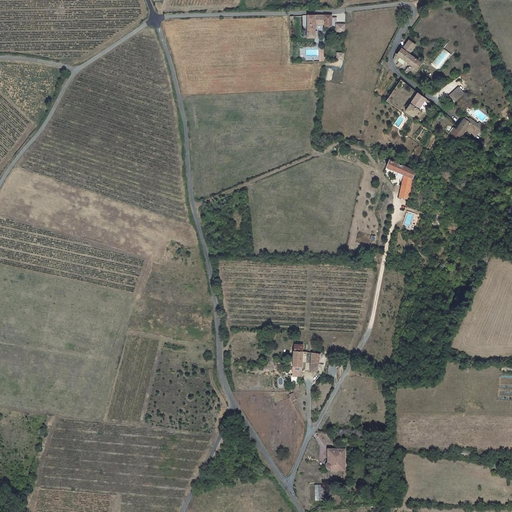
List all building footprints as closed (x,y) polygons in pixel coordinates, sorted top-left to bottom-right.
[(333,14),(308,16),(309,32),(310,40),(318,39),(318,26),(326,25),(326,26),(333,26),(333,14)] [(407,64),(411,58),(407,54),(414,45),(408,41),(401,50),(400,49),(396,55),(395,54),(392,59),(392,61),(393,64),(394,65),(398,58),(407,64)] [(454,103),(465,93),(459,86),(448,96),(454,103)] [(425,101),(417,95),(406,112),(413,117),(425,101)] [(469,126),(463,121),(462,122),(459,120),(456,124),(458,126),(454,130),(452,128),(447,135),(455,141),(463,132),(465,135),(471,141),(476,135),(475,134),(477,131),(471,124),(469,126)] [(479,144),(483,148),(487,144),(482,140),(479,144)] [(403,202),(414,179),(385,164),(384,167),(386,168),(384,173),(402,182),(392,202),(397,205),(400,207),(403,202)] [(295,344),(294,352),(303,352),(304,344),(295,344)] [(303,366),(303,352),(294,352),(293,366),(303,366)] [(321,355),(313,353),(310,368),(318,369),(321,355)] [(330,470),(331,471),(336,471),(345,471),(345,450),(330,450),(330,458),(331,458),(332,466),(330,466),(329,468),(329,469),(330,470)]
